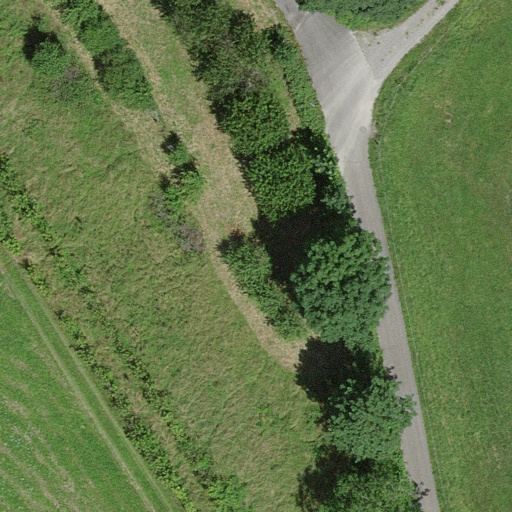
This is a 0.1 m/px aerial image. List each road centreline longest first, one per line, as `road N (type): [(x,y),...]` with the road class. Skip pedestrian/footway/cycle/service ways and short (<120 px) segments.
road 1 (track): [(422,511),(326,53),(293,0)]
road 2 (track): [(326,53),(434,0)]
